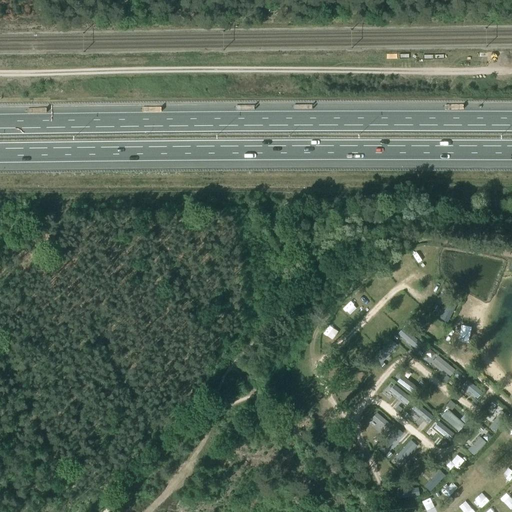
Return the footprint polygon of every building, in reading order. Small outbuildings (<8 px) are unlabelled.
[(450,299),(440,319),(447,323),(457,303),(450,299)] [(403,328),(398,334),(415,349),(420,343),(403,328)] [(392,339),(378,354),(384,359),(398,344),(392,339)] [(438,356),(433,362),(450,376),(455,370),(438,356)] [(402,376),(397,382),(415,395),(420,389),(402,376)] [(467,380),(462,386),(478,399),(483,393),(467,380)] [(395,385),(390,391),(407,405),(412,399),(395,385)] [(452,401),(448,406),(452,410),(456,405),(452,401)] [(417,404),(412,410),(429,424),(434,418),(417,404)] [(448,410),(443,417),(459,431),(465,425),(448,410)] [(502,411),(490,427),(495,432),(508,416),(502,411)] [(377,413),(372,419),(386,432),(391,426),(377,413)] [(397,428),(382,444),(387,449),(402,433),(397,428)] [(481,438),(468,451),(474,456),(486,443),(481,438)] [(411,441),(396,457),(401,462),(416,446),(411,441)] [(439,470),(424,486),(430,492),(445,476),(439,470)] [(418,488),(397,492),(398,500),(420,496),(418,488)]
